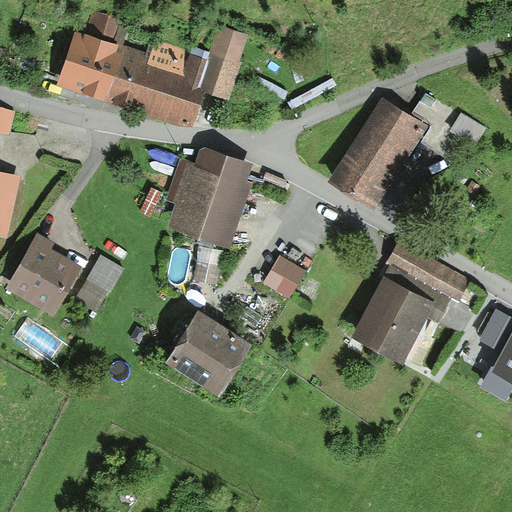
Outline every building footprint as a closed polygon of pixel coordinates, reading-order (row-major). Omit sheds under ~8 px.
[(78,39),(64,84),(189,123),(199,89),(225,97),(243,39),(219,31),(209,61),(155,44),(150,60),(106,47),(114,23),(94,17),(86,41),(78,39)] [(380,187),(419,124),(385,103),(347,166),(380,187)] [(10,110),(0,107),(0,134),(5,135),(10,110)] [(474,145),(486,127),(462,111),(450,129),(474,145)] [(180,225),(227,241),(252,166),(208,151),(202,170),(180,163),(169,197),(187,203),(180,225)] [(0,222),(14,224),(19,177),(0,174),(0,222)] [(12,276),(51,305),(80,266),(41,237),(12,276)] [(399,251),(351,334),(395,358),(420,315),(460,338),(473,315),(455,305),(465,289),(399,251)] [(73,295),(93,308),(119,268),(99,255),(73,295)] [(266,283),(294,298),(309,270),(281,255),(266,283)] [(253,346),(205,312),(177,350),(225,384),(253,346)] [(511,375),(511,319),(501,313),(487,336),(508,349),(498,367),(511,375)]
